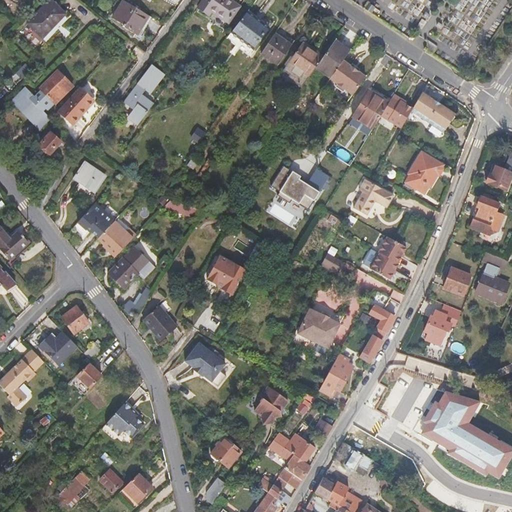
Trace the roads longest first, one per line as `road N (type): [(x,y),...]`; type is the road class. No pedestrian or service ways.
road 1 (tertiary): [(349,416),(414,297),(491,108)]
road 2 (residential): [(189,511),(155,378),(78,271)]
road 3 (residential): [(189,0),(33,218)]
road 4 (residential): [(491,108),(330,0)]
road 5 (residential): [(349,416),(380,427),(453,483),(511,499)]
